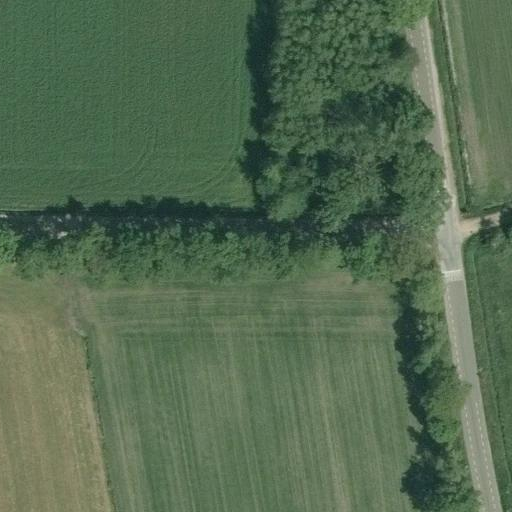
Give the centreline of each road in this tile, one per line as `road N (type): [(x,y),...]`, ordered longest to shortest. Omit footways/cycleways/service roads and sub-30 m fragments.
road 1 (unclassified): [(441,236),(0,231)]
road 2 (tertiary): [(494,511),(441,236)]
road 3 (tertiary): [(441,236),(407,0)]
